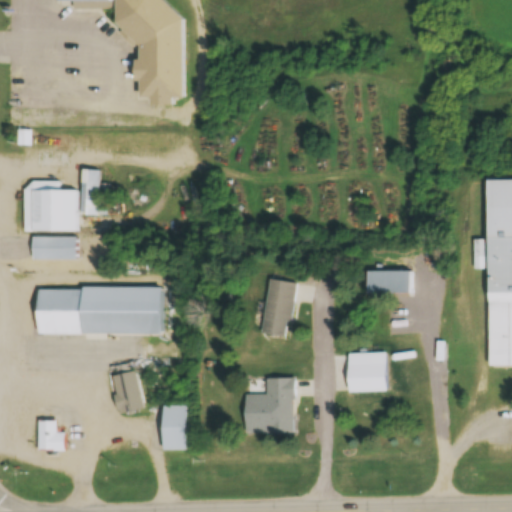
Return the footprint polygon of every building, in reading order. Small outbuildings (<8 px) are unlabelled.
[(117,0),(117,11),(124,18),(119,23),(134,38),(138,34),(141,36),(141,49),(137,49),(137,69),(143,69),(143,87),(154,87),(154,96),(173,96),(173,87),(185,87),(184,6),(177,0),(117,0)] [(18,146),(31,146),(31,130),(18,130),(18,146)] [(23,232),(76,234),(77,215),(98,215),(100,171),(80,171),(79,192),(60,191),(60,184),(25,183),(23,232)] [(76,238),(32,238),(32,261),(76,261),(76,238)] [(413,271),(366,271),(366,294),(413,294),(413,271)] [(270,280),(262,335),(288,339),(296,284),(270,280)] [(89,283),(167,283),(166,330),(89,329),(89,283)] [(354,365),(354,360),(336,360),(336,392),(386,392),(386,365),(354,365)] [(120,415),(144,409),(135,371),(111,377),(120,415)] [(267,379),(267,434),(295,434),(295,379),(267,379)] [(162,407),(162,451),(186,451),(186,407),(162,407)] [(39,411),(38,441),(66,441),(66,425),(58,425),(58,411),(39,411)]
